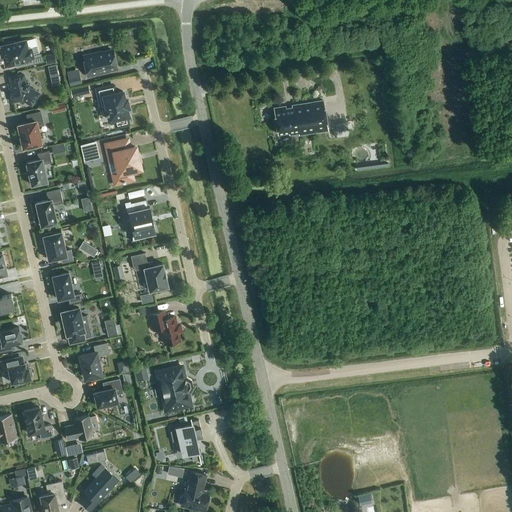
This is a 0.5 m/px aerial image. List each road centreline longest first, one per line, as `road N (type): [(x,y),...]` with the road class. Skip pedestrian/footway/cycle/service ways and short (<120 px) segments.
road 1 (residential): [(59,377),(0,116)]
road 2 (residential): [(239,278),(281,468)]
road 3 (unclassified): [(164,0),(0,20)]
road 4 (residential): [(202,118),(239,278)]
road 5 (residential): [(194,289),(157,129)]
